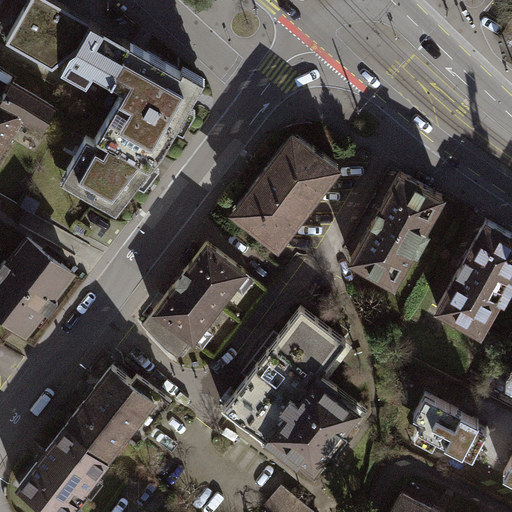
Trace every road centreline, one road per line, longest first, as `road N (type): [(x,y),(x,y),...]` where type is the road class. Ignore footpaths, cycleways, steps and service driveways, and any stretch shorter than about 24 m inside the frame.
road 1 (residential): [(0,430),(260,96)]
road 2 (tertiary): [(310,30),(511,190)]
road 3 (unclassified): [(260,96),(156,0)]
road 4 (tertiary): [(511,108),(410,11)]
